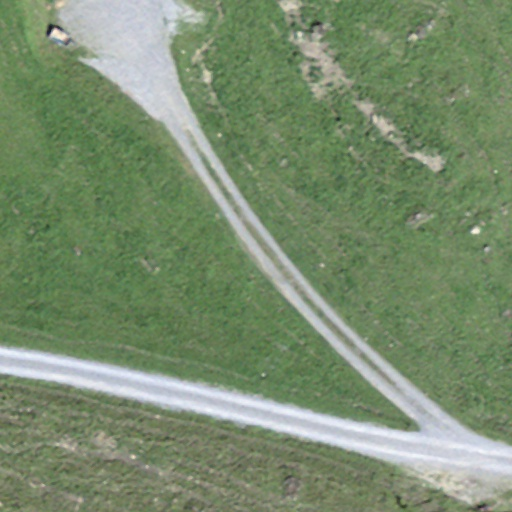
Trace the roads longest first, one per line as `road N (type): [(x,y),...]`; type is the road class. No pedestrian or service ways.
road 1 (track): [(484,460),(306,316),(112,2)]
road 2 (track): [(511,465),(0,372)]
